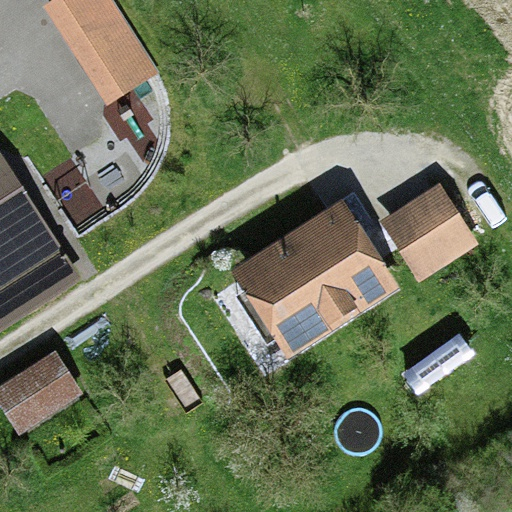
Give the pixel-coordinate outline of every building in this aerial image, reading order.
[(114,0),(56,0),(42,9),(107,109),(162,73),(114,0)] [(1,146),(0,147),(0,325),(83,273),(1,146)] [(441,177),(380,216),(419,277),(480,238),(441,177)] [(400,282),(343,193),(231,264),(288,353),(400,282)] [(56,345),(0,380),(0,400),(19,431),(84,390),(56,345)] [(92,464),(101,475),(129,453),(120,442),(92,464)]
